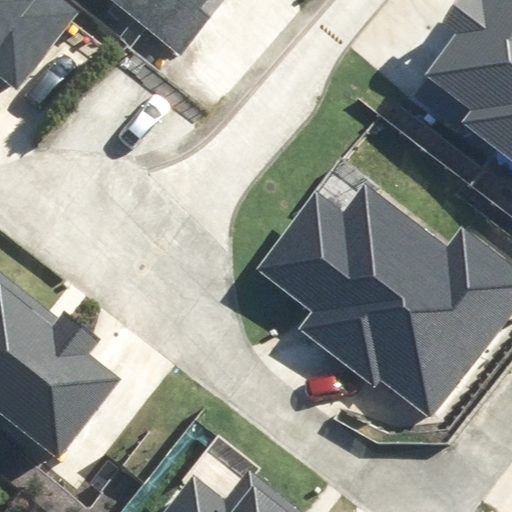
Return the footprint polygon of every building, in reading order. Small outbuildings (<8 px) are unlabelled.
[(0,0),(0,70),(18,84),(76,11),(61,0),(0,0)] [(121,0),(183,48),(220,0),(121,0)] [(408,431),(511,293),(511,257),(465,222),(450,242),(373,184),(350,215),(317,190),(245,285),(278,310),(272,318),(292,333),(287,340),(408,431)] [(0,413),(58,460),(119,384),(82,355),(95,339),(65,315),(59,322),(0,275),(0,413)] [(235,508),(232,511),(310,511),(261,475),(235,508)] [(232,511),(235,508),(192,477),(165,511),(232,511)]
